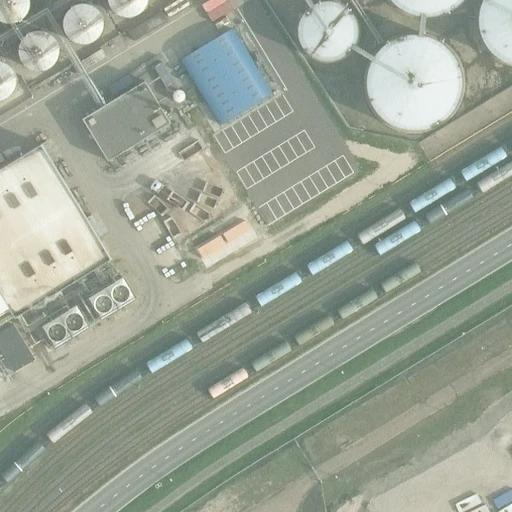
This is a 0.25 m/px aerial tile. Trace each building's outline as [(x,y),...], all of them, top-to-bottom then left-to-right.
[(0,0),(0,25),(1,26),(10,28),(20,26),(27,20),(31,12),(31,2),(30,0),(0,0)] [(110,0),(114,8),(121,13),(130,16),(140,13),(147,8),(150,0),(110,0)] [(306,51),(325,59),(345,55),(359,40),(361,19),(351,1),(347,0),(309,0),(298,13),(296,33),(306,51)] [(391,0),(395,5),(416,16),(439,16),(460,5),(463,0),(391,0)] [(511,0),(481,0),(477,12),(480,35),(493,54),(511,64),(511,0)] [(66,37),(74,42),(83,45),(92,42),(100,36),(104,28),(104,18),(100,10),(92,4),(83,2),(74,4),(66,10),(62,19),(62,28),(66,37)] [(24,60),(31,66),(41,68),(50,66),(57,60),(61,52),(61,42),(57,34),(50,28),(40,26),(31,28),(24,34),(20,42),(20,52),(24,60)] [(231,29),(181,60),(221,126),(272,95),(231,29)] [(367,77),(371,98),(383,116),(402,127),(423,129),(443,121),(458,105),(465,85),(462,63),(449,45),(431,34),(409,33),(389,40),(374,56),(367,77)] [(0,93),(9,91),(16,85),(20,77),(20,67),(16,59),(9,53),(0,51),(0,93)] [(82,121),(108,163),(170,124),(144,82),(82,121)] [(105,262),(37,149),(0,170),(0,308),(5,305),(13,317),(105,262)] [(0,350),(14,373),(34,360),(14,327),(0,336),(0,350)]
